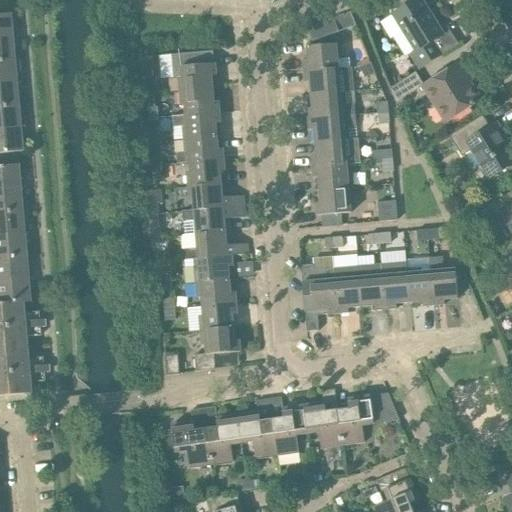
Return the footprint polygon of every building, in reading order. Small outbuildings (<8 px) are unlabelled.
[(440,30),(421,0),(416,0),(393,15),(383,21),(394,37),(403,31),(416,51),(411,54),(420,70),(442,56),(433,42),(444,35),(440,30)] [(0,37),(16,36),(14,14),(0,15),(0,37)] [(316,46),(340,44),(336,32),(340,31),(335,18),(308,28),(313,41),(314,41),(316,46)] [(16,36),(0,37),(0,60),(13,60),(11,38),(16,38),(16,36)] [(304,61),(305,72),(337,69),(337,60),(342,59),(340,44),(316,46),(307,47),(309,61),(304,61)] [(178,92),(213,89),(212,76),(217,76),(216,64),(214,64),(213,52),(171,55),(173,77),(177,77),(178,92)] [(154,76),(152,57),(143,58),(144,77),(154,76)] [(13,60),(0,60),(0,83),(15,82),(20,81),(18,60),(13,60)] [(370,63),(360,67),(364,77),(365,77),(370,75),(374,73),(370,63)] [(469,76),(462,66),(427,88),(418,75),(391,92),(400,112),(428,95),(446,123),(481,101),(466,77),(469,76)] [(311,82),(312,95),(343,92),(354,91),(352,68),(337,69),(305,72),(306,83),(311,82)] [(390,69),(385,72),(388,81),(395,77),(390,69)] [(0,106),(13,106),(17,105),(15,82),(0,83),(0,106)] [(213,89),(178,92),(174,92),(175,106),(184,106),(185,115),(200,114),(220,112),(219,102),(214,102),(213,89)] [(308,109),(309,119),(356,116),(355,105),(345,105),(343,92),(312,95),(313,109),(308,109)] [(378,114),(388,113),(387,104),(386,101),(377,103),(378,114)] [(17,105),(0,106),(0,128),(24,127),(23,118),(18,118),(17,105)] [(147,118),(156,117),(155,107),(146,108),(147,118)] [(220,112),(200,114),(185,115),(173,116),(174,127),(183,127),(184,139),(217,136),(216,124),(221,123),(220,112)] [(389,124),(388,113),(378,114),(379,125),(389,124)] [(356,116),(309,119),(310,131),(315,130),(316,143),(348,140),(347,128),(357,127),(356,116)] [(490,127),(483,116),(449,137),(462,157),(473,151),(490,179),(511,165),(511,158),(506,149),(510,147),(496,124),(490,127)] [(156,117),(147,118),(148,130),(157,129),(156,117)] [(24,127),(0,128),(0,153),(21,152),(20,139),(25,138),(24,127)] [(177,164),(189,163),(224,160),(223,150),(218,150),(217,136),(184,139),(185,153),(177,154),(177,164)] [(348,140),(316,143),(317,156),(312,157),(313,167),(346,164),(360,163),(358,139),(348,140)] [(392,161),(391,150),(381,150),(382,161),(392,161)] [(151,167),(161,166),(160,155),(150,156),(151,167)] [(224,160),(189,163),(190,172),(187,172),(188,188),(221,185),(220,172),(225,171),(224,160)] [(382,161),(383,172),(393,172),(392,161),(382,161)] [(320,191),(352,188),(351,173),(347,174),(346,164),(313,167),(314,179),(319,178),(320,191)] [(0,188),(23,186),(23,177),(18,178),(17,165),(0,166),(0,188)] [(162,177),(161,166),(151,167),(153,178),(162,177)] [(221,185),(188,188),(189,201),(193,201),(193,211),(244,207),(243,196),(222,198),(221,185)] [(0,211),(25,209),(23,186),(0,188),(0,211)] [(352,188),(320,191),(321,204),(316,205),(317,216),(350,213),(349,202),(353,202),(352,188)] [(156,206),(163,205),(161,190),(145,191),(147,205),(148,215),(157,214),(156,206)] [(511,206),(511,208),(504,197),(480,212),(492,232),(506,223),(511,232),(511,206)] [(184,236),(230,232),(229,219),(245,218),(244,209),(244,207),(219,209),(218,209),(193,211),(183,212),(184,236)] [(0,234),(27,232),(25,209),(0,211),(0,234)] [(397,220),(396,210),(386,211),(387,221),(397,220)] [(158,225),(157,214),(148,215),(149,226),(158,225)] [(437,229),(427,230),(428,240),(438,239),(437,229)] [(417,241),(428,240),(427,230),(416,231),(417,241)] [(0,257),(24,255),(23,244),(28,243),(27,232),(0,234),(0,257)] [(230,232),(184,236),(186,260),(198,259),(248,255),(247,244),(231,245),(230,232)] [(390,233),(378,234),(379,244),(390,243),(390,233)] [(368,244),(379,244),(378,234),(368,235),(368,244)] [(343,237),(334,238),(335,248),(344,248),(343,237)] [(334,238),(325,238),(326,249),(335,248),(334,238)] [(159,252),(160,262),(170,262),(169,251),(159,252)] [(24,255),(0,257),(0,280),(31,277),(30,268),(26,269),(24,255)] [(248,255),(198,259),(199,268),(195,268),(196,283),(230,280),(228,267),(233,267),(232,256),(248,255)] [(429,258),(430,271),(434,306),(445,305),(444,300),(458,299),(455,265),(443,266),(442,257),(429,258)] [(170,262),(160,262),(161,273),(171,272),(170,270),(176,270),(175,261),(170,262)] [(410,303),(407,270),(406,262),(381,265),(386,310),(397,309),(397,304),(410,303)] [(338,314),(334,270),(314,272),(313,265),(301,266),(307,332),(319,331),(318,316),(338,314)] [(381,265),(357,267),(362,307),(375,306),(376,311),(386,310),(381,265)] [(362,307),(357,267),(334,270),(338,314),(349,313),(349,308),(362,307)] [(407,270),(410,303),(423,302),(423,307),(434,306),(430,271),(421,272),(421,269),(407,270)] [(484,275),(476,279),(482,295),(492,289),(484,275)] [(0,303),(28,301),(27,289),(32,289),(31,277),(0,280),(0,303)] [(201,296),(202,307),(236,303),(236,293),(231,293),(230,280),(196,283),(198,297),(201,296)] [(163,300),(164,310),(174,309),(173,299),(163,300)] [(0,350),(25,348),(24,338),(40,336),(38,312),(21,313),(21,303),(29,303),(28,301),(0,303),(0,350)] [(236,303),(202,307),(203,315),(199,316),(201,331),(234,328),(233,315),(237,315),(236,303)] [(175,320),(174,309),(164,310),(165,321),(175,320)] [(235,341),(234,328),(201,331),(202,344),(206,344),(206,353),(194,355),(196,372),(216,370),(214,355),(241,352),(240,341),(235,341)] [(0,396),(29,394),(28,383),(44,382),(42,357),(26,359),(25,348),(0,350),(0,396)] [(180,375),(178,355),(165,356),(167,376),(180,375)] [(303,406),(307,434),(319,432),(321,450),(343,446),(338,410),(335,390),(323,392),(324,403),(303,406)] [(349,408),(338,410),(343,446),(365,443),(362,426),(395,421),(392,402),(388,394),(348,400),(349,408)] [(281,398),(269,399),(277,455),(299,452),(296,435),(307,434),(303,406),(283,409),(281,398)] [(277,455),(269,399),(257,401),(259,413),(237,416),(241,443),(253,442),(256,459),(277,455)] [(203,409),(211,465),(233,462),(230,445),(241,443),(237,416),(217,419),(216,407),(203,409)] [(190,468),(211,465),(203,409),(191,411),(193,422),(172,426),(172,431),(164,432),(167,450),(175,449),(176,453),(188,451),(190,468)] [(373,507),(374,511),(419,511),(434,506),(418,511),(413,511),(410,503),(418,500),(406,469),(377,480),(381,492),(385,491),(389,501),(373,507)] [(241,511),(237,494),(205,498),(208,511),(241,511)]
